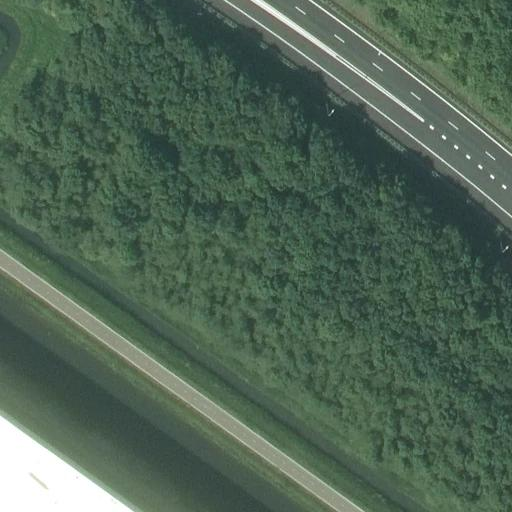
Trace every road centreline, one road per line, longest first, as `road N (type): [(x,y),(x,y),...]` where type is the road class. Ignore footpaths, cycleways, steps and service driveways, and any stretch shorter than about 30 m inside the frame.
road 1 (motorway): [(232,0),(318,57),(437,113)]
road 2 (motorway): [(281,0),(437,113)]
